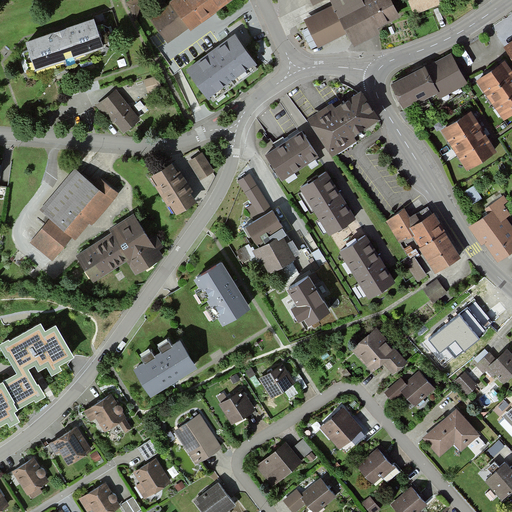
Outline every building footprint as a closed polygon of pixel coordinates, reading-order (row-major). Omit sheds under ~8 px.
[(150,20),(167,44),(189,29),(191,31),(233,0),(173,0),(170,2),(172,4),(150,20)] [(378,29),(400,18),(391,0),(362,0),(361,0),(308,0),(312,6),(323,0),(330,0),(333,5),(303,20),(318,48),(347,34),(354,47),(380,34),(378,29)] [(408,0),(414,15),(440,6),(438,1),(440,0),(408,0)] [(37,78),(106,54),(93,18),(28,41),(20,57),(25,73),(37,78)] [(186,70),(208,100),(211,97),(214,101),(257,70),(253,65),(256,62),(235,34),(212,51),(186,70)] [(440,97),(468,82),(450,50),(391,83),(404,107),(436,90),(440,97)] [(476,81),(504,122),(511,117),(511,71),(510,70),(505,62),(476,81)] [(158,75),(145,80),(149,94),(163,89),(158,75)] [(124,133),(140,120),(116,91),(96,107),(109,123),(111,121),(113,124),(115,123),(124,133)] [(335,109),(332,104),(309,119),(333,157),(356,141),(353,137),(379,120),(361,92),(337,107),(335,109)] [(443,129),(468,169),(495,151),(488,140),(480,127),(475,119),(470,112),(443,129)] [(282,181),(319,157),(302,131),(289,140),(266,155),(282,181)] [(202,152),(188,162),(200,180),(215,171),(202,152)] [(172,203),(177,211),(197,198),(173,160),(151,173),(157,182),(155,183),(169,205),(172,203)] [(106,180),(100,187),(76,167),(42,209),(51,217),(30,242),(53,261),(74,236),(75,239),(90,222),(93,224),(120,192),(106,180)] [(327,171),(299,189),(329,235),(356,218),(343,197),(327,171)] [(273,209),(250,174),(237,182),(252,205),(247,209),(255,221),(273,209)] [(486,241),(498,259),(511,249),(511,225),(506,217),(511,212),(511,204),(504,193),(484,207),(487,211),(469,224),(483,243),(486,241)] [(460,253),(433,208),(420,216),(415,209),(409,213),(405,207),(385,219),(399,242),(413,233),(434,268),(460,253)] [(269,275),(296,259),(287,245),(282,238),(287,235),(283,228),(284,227),(273,209),(255,221),(242,228),(249,240),(251,238),(257,248),(252,251),(259,262),(261,261),(269,275)] [(136,274),(161,257),(132,214),(109,229),(111,234),(78,255),(95,280),(126,260),(136,274)] [(381,257),(366,233),(340,249),(369,296),(395,280),(381,257)] [(245,246),(236,251),(242,263),(251,258),(245,246)] [(414,255),(405,262),(418,280),(428,273),(414,255)] [(237,285),(222,261),(194,278),(200,287),(195,290),(203,302),(208,299),(211,304),(207,307),(214,318),(219,314),(224,323),(250,307),(237,285)] [(311,280),(309,275),(286,289),(295,304),(290,307),(298,321),(303,319),(308,327),(331,313),(311,280)] [(422,287),(433,302),(447,291),(436,276),(422,287)] [(489,330),(468,304),(455,315),(442,325),(428,337),(440,353),(446,348),(454,360),(489,330)] [(0,425),(6,422),(9,428),(23,420),(17,410),(46,393),(39,381),(36,382),(26,365),(36,360),(39,367),(48,362),(53,370),(61,366),(58,361),(72,354),(55,325),(45,331),(40,322),(9,339),(8,337),(1,341),(18,370),(0,380),(0,425)] [(392,373),(407,360),(376,325),(350,348),(371,372),(382,362),(392,373)] [(144,358),(134,364),(151,392),(174,378),(198,364),(180,335),(172,340),(169,335),(158,343),(161,347),(154,351),(152,347),(141,353),(144,358)] [(504,382),(511,374),(511,349),(507,345),(498,354),(492,348),(476,364),(490,379),(496,374),(504,382)] [(259,377),(272,396),(285,388),(290,396),(307,385),(299,372),(293,376),(283,361),(259,377)] [(347,368),(343,372),(347,377),(351,373),(347,368)] [(415,405),(436,387),(421,370),(407,383),(401,376),(385,391),(393,400),(403,391),(415,405)] [(465,370),(454,380),(467,394),(479,384),(465,370)] [(218,402),(232,423),(256,407),(243,386),(218,402)] [(118,402),(117,402),(111,392),(84,410),(90,420),(96,416),(104,429),(118,420),(125,416),(126,415),(122,409),(123,407),(123,404),(121,402),(118,402)] [(367,434),(361,427),(364,425),(343,403),(318,427),(339,448),(340,446),(347,453),(367,434)] [(511,404),(497,419),(511,434),(511,404)] [(454,442),(460,450),(480,433),(457,406),(443,418),(421,436),(438,456),(454,442)] [(173,429),(195,462),(222,445),(216,435),(200,411),(173,429)] [(125,416),(118,420),(125,431),(132,426),(125,416)] [(59,450),(67,464),(92,449),(76,423),(48,440),(55,453),(59,450)] [(312,448),(303,438),(292,447),(285,439),(256,463),(273,484),(302,459),(300,458),(312,448)] [(499,438),(488,449),(494,456),(506,445),(499,438)] [(138,447),(146,459),(158,451),(150,439),(138,447)] [(393,461),(392,462),(379,446),(359,463),(376,482),(382,477),(388,483),(402,471),(393,461)] [(312,450),(307,455),(312,460),(317,456),(312,450)] [(42,467),(40,466),(34,456),(12,470),(27,495),(29,493),(33,499),(43,492),(39,486),(49,481),(45,475),(46,474),(46,472),(45,469),(44,467),(42,467)] [(172,480),(156,456),(133,470),(140,481),(136,484),(145,497),(172,480)] [(511,465),(511,466),(506,460),(486,479),(503,497),(511,487),(511,465)] [(314,511),(317,511),(337,495),(321,476),(302,492),(298,487),(283,499),(293,511),(295,511),(307,503),(314,511)] [(113,490),(112,490),(105,480),(79,497),(88,510),(92,507),(95,511),(108,511),(121,505),(117,498),(117,497),(118,495),(117,493),(115,491),(113,490)] [(193,499),(203,511),(225,511),(236,503),(218,480),(204,491),(193,499)] [(182,481),(175,485),(178,490),(185,486),(182,481)] [(391,502),(399,511),(417,511),(429,502),(412,483),(391,502)] [(0,511),(10,506),(3,495),(0,490),(0,511)] [(121,503),(126,511),(134,511),(141,508),(133,495),(121,503)] [(370,495),(363,501),(371,511),(376,511),(381,507),(370,495)]
